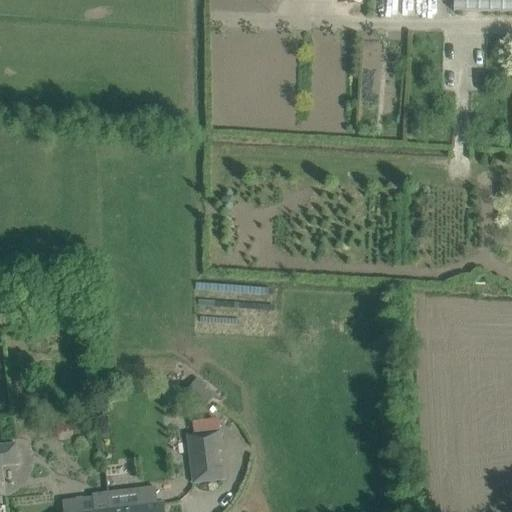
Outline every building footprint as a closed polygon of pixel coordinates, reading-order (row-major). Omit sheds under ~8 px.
[(511,0),(453,0),(453,11),(511,12),(511,0)] [(214,397),(205,391),(207,388),(196,380),(185,396),(205,410),(214,397)] [(194,484),(225,480),(223,462),(217,463),(216,452),(222,452),(219,432),(188,436),(194,484)] [(0,483),(4,483),(2,467),(19,465),(16,445),(0,446),(0,483)] [(165,511),(164,504),(158,505),(156,488),(140,490),(142,507),(113,511),(111,494),(108,494),(93,496),(94,511),(165,511)]
